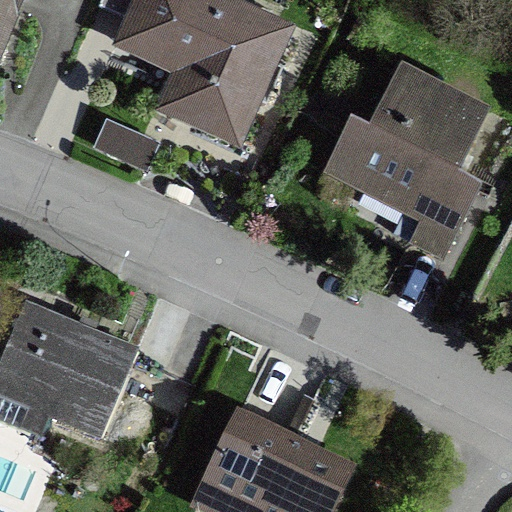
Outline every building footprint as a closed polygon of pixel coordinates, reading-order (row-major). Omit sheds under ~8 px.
[(0,0),(0,38),(16,0),(0,0)] [(203,0),(100,0),(95,12),(128,27),(118,50),(206,90),(189,126),(234,146),(283,36),(203,0)] [(473,194),(450,182),(483,117),(401,73),(368,139),(350,129),(328,173),(424,222),(410,249),(438,263),(473,194)] [(0,362),(0,400),(99,442),(133,358),(21,311),(0,362)] [(201,511),(334,511),(358,462),(236,405),(189,506),(201,511)]
